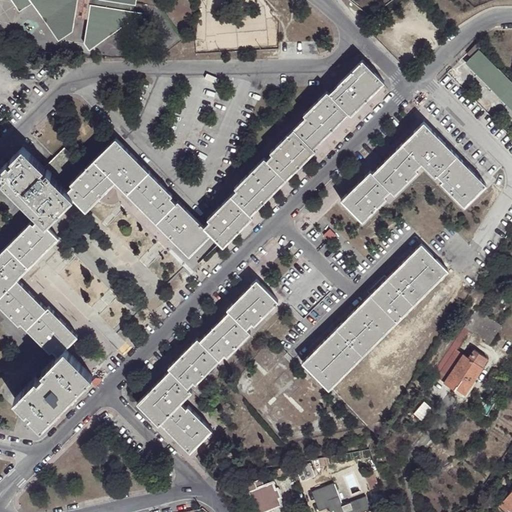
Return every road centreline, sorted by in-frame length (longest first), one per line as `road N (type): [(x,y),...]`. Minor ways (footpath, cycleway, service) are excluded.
road 1 (residential): [(108,388),(420,81)]
road 2 (unclassified): [(0,152),(84,74),(327,66),(362,42)]
road 3 (residential): [(108,388),(202,489)]
road 4 (residential): [(511,163),(420,81)]
